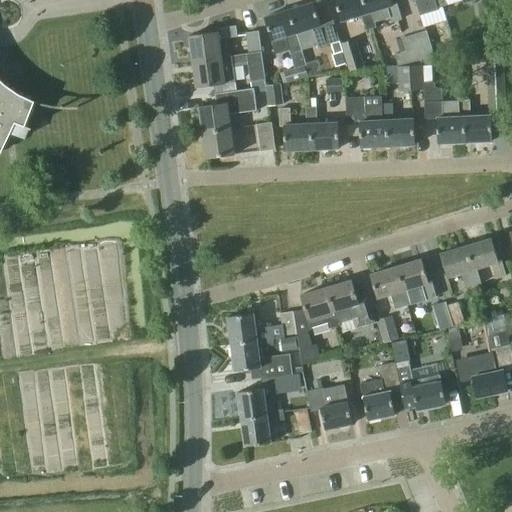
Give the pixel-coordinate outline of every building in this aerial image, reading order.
[(0,0),(0,140),(5,131),(20,137),(24,127),(25,128),(25,126),(19,124),(29,99),(24,98),(9,89),(0,82),(0,0)] [(376,26),(375,23),(371,11),(368,12),(364,0),(335,0),(341,20),(361,14),(366,29),(376,26)] [(371,11),(375,23),(390,18),(391,21),(401,18),(396,1),(393,2),(392,0),(364,0),(368,12),(371,11)] [(415,0),(420,15),(438,10),(437,7),(447,4),(445,0),(415,0)] [(329,43),(339,40),(333,19),(321,23),(313,1),(289,9),(302,50),(317,45),(317,46),(327,43),(329,43)] [(276,53),(289,49),(294,68),(279,72),(283,84),(308,77),(304,65),(306,65),(302,50),(289,9),(264,16),(276,53)] [(193,61),(221,57),(218,38),(237,35),(235,25),(217,27),(218,31),(190,35),(193,61)] [(494,37),(493,25),(480,26),(481,38),(494,37)] [(243,54),(261,51),(259,31),(245,32),(247,43),(242,44),(243,54)] [(422,58),(433,56),(434,56),(426,31),(414,34),(422,58)] [(422,58),(414,34),(396,39),(400,53),(395,55),(396,62),(420,58),(422,58)] [(355,39),(340,44),(346,65),(347,65),(349,72),(364,67),(355,39)] [(266,85),(261,51),(243,54),(221,57),(193,61),(196,86),(234,81),(232,66),(248,64),(251,87),(266,85)] [(346,65),(342,51),(333,54),(337,67),(346,65)] [(420,58),(396,62),(397,65),(398,91),(422,90),(421,65),(420,58)] [(505,96),(503,58),(486,58),(487,96),(505,96)] [(344,91),(343,78),(325,80),(326,92),(344,91)] [(432,82),(423,82),(424,90),(425,119),(436,118),(437,142),(464,141),(463,115),(459,115),(459,99),(442,100),(442,88),(438,88),(435,86),(435,84),(435,82),(432,82)] [(283,105),(281,84),(265,85),(267,106),(283,105)] [(202,132),(230,128),(229,113),(256,110),(253,88),(215,93),(216,104),(199,106),(202,132)] [(345,100),(346,117),(347,125),(359,125),(360,146),(387,144),(386,119),(382,119),(381,103),(381,95),(365,96),(345,97),(345,100)] [(463,115),(464,141),(492,140),(491,114),(469,114),(469,99),(459,99),(459,115),(463,115)] [(386,119),(387,144),(414,143),(413,117),(392,118),(391,102),(381,103),(382,119),(386,119)] [(310,122),(311,148),(338,147),(337,121),(316,122),(315,106),(305,107),(307,123),(310,122)] [(310,122),(307,123),(289,123),(289,107),(278,108),(279,124),(282,124),(284,150),(311,148),(310,122)] [(275,149),(271,122),(256,124),(260,151),(275,149)] [(230,128),(202,132),(206,157),(234,154),(230,128)] [(492,237),(467,245),(474,269),(478,268),(492,264),(496,278),(507,275),(502,259),(499,260),(492,237)] [(474,269),(467,245),(441,252),(448,276),(461,272),(466,287),(481,283),(478,268),(474,269)] [(422,258),(397,266),(404,289),(407,288),(422,284),(426,299),(436,296),(432,280),(429,281),(422,258)] [(412,303),(407,288),(404,289),(397,266),(371,274),(377,297),(390,293),(395,308),(412,303)] [(337,309),(341,321),(353,317),(355,327),(376,321),(369,298),(358,301),(352,280),(327,287),(334,310),(337,309)] [(334,310),(327,287),(301,295),(308,319),(309,319),(312,327),(330,322),(332,327),(342,324),(341,321),(337,309),(334,310)] [(446,301),(433,305),(437,319),(450,315),(447,305),(446,301)] [(464,323),(458,302),(447,305),(450,315),(454,326),(464,323)] [(296,333),(293,311),(280,313),(281,324),(282,324),(284,335),(296,333)] [(258,340),(258,344),(273,342),(273,339),(284,337),(284,335),(282,324),(281,324),(256,328),(254,313),(228,316),(231,344),(258,340)] [(399,339),(392,315),(376,319),(384,344),(399,339)] [(493,342),(511,340),(510,325),(492,326),(493,342)] [(312,345),(307,330),(298,333),(301,363),(320,359),(315,344),(312,345)] [(282,351),(297,349),(296,337),(280,339),(282,351)] [(260,360),(258,344),(258,340),(231,344),(235,370),(260,367),(260,370),(261,378),(285,375),(290,374),(288,356),(260,360)] [(511,367),(511,356),(509,344),(490,348),(491,351),(455,359),(460,381),(474,379),(478,396),(507,390),(503,370),(511,367)] [(395,360),(401,390),(405,407),(416,404),(417,408),(445,402),(439,372),(413,378),(408,357),(395,360)] [(401,390),(395,360),(378,363),(381,377),(359,381),(367,419),(395,413),(391,393),(401,390)] [(287,392),(285,375),(261,378),(263,388),(238,392),(241,418),(267,414),(267,411),(265,395),(287,392)] [(323,389),(321,379),(312,382),(314,388),(307,390),(311,410),(321,408),(326,428),(352,423),(344,385),(323,389)] [(312,432),(306,408),(293,411),(299,435),(312,432)] [(267,414),(241,418),(245,446),(271,442),(268,421),(284,419),(283,409),(267,411),(267,414)]
